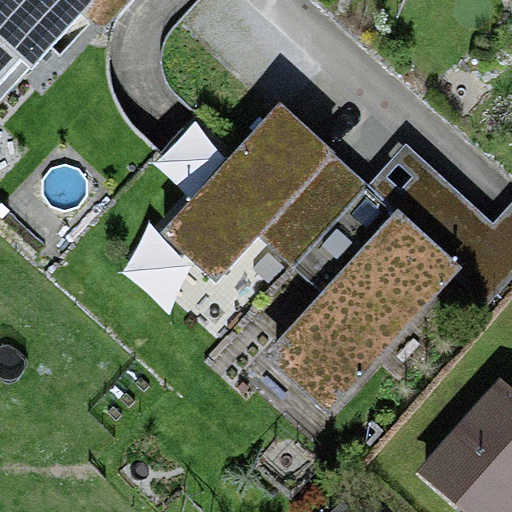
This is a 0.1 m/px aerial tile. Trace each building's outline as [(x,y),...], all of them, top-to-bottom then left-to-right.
[(0,0),(0,65),(12,53),(31,71),(95,0),(0,0)] [(163,237),(215,285),(331,157),(279,110),(163,237)] [(491,228),(438,180),(284,348),(337,397),(491,228)] [(319,290),(370,234),(346,212),(316,245),(294,268),(319,290)] [(291,222),(269,245),(294,268),(316,245),(291,222)] [(424,474),(467,511),(511,511),(511,400),(500,389),(424,474)]
